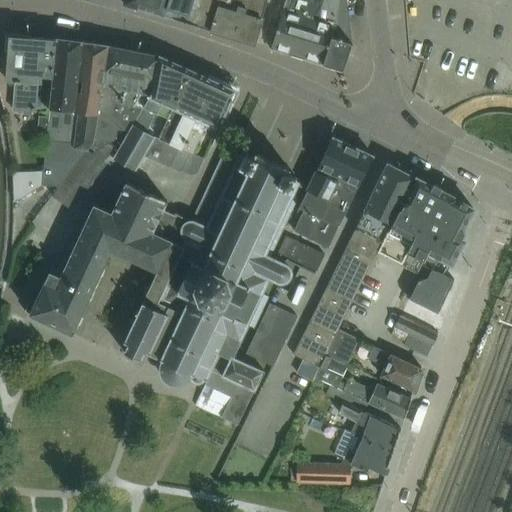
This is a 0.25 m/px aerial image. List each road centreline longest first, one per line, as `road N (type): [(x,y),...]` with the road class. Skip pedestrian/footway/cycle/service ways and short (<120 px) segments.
road 1 (residential): [(0,2),(48,4),(212,49),(377,124)]
road 2 (unclassified): [(400,511),(509,202)]
road 3 (unclassified): [(377,124),(386,79),(373,0)]
